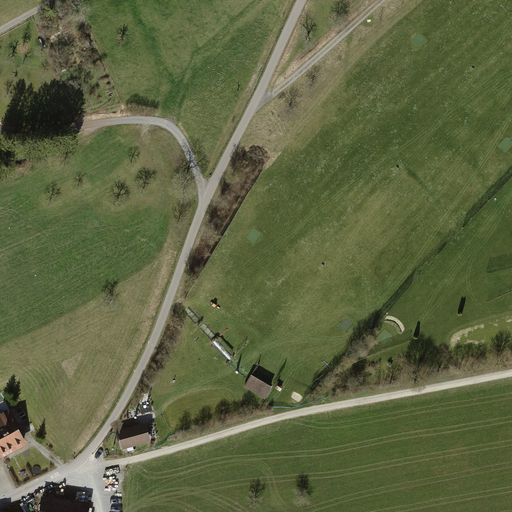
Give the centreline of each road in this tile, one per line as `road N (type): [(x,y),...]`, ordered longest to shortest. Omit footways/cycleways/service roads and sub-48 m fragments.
road 1 (unclassified): [(302,0),(206,197),(146,357),(113,419),(73,469)]
road 2 (track): [(73,469),(188,446),(275,417),(511,372)]
road 3 (track): [(206,197),(183,141),(151,119),(34,135),(0,131)]
road 4 (track): [(252,110),(382,0)]
